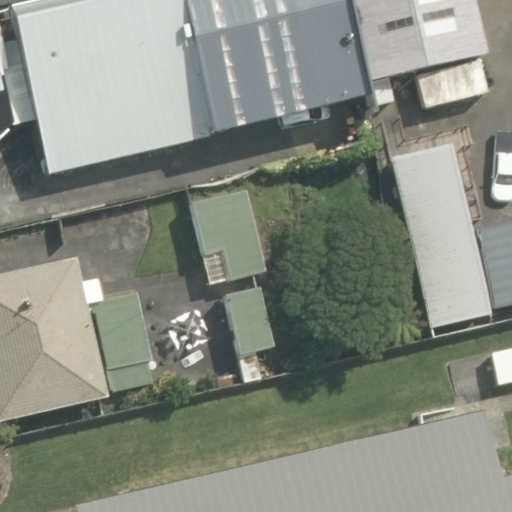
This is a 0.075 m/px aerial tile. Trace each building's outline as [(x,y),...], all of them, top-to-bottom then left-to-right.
[(360,114),(334,0),(46,0),(7,9),(46,184),(360,114)] [(469,0),(338,0),(361,89),(483,58),(469,0)] [(488,316),(449,146),(384,160),(384,161),(424,333),(488,316)] [(239,184),(180,199),(202,287),(261,272),(239,184)] [(511,223),(474,231),(490,310),(511,304),(511,223)] [(65,268),(0,282),(0,433),(97,411),(65,268)] [(253,292),(221,301),(237,357),(269,348),(253,292)] [(136,297),(86,309),(104,387),(154,375),(136,297)] [(511,511),(511,427),(167,511),(511,511)]
